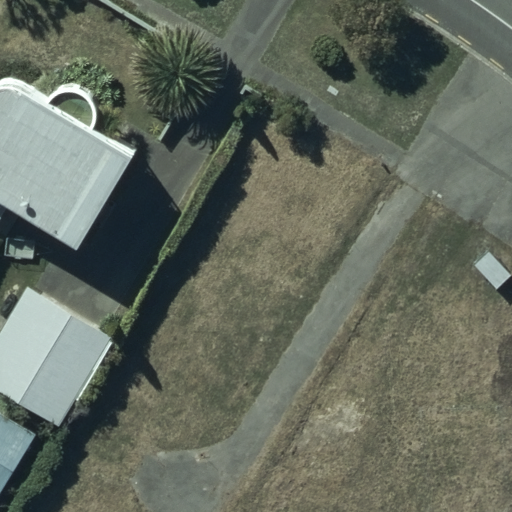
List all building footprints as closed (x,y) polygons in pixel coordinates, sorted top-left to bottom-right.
[(0,84),(0,207),(80,254),(94,231),(100,234),(110,217),(104,213),(133,164),(88,137),(96,125),(96,123),(96,121),(96,120),(95,118),(95,116),(95,115),(94,113),(93,111),(92,110),(92,108),(90,107),(89,106),(88,104),(87,103),(85,102),(84,101),(83,100),(81,100),(79,99),(78,98),(76,98),(74,98),(73,98),(71,98),(69,98),(67,98),(66,98),(64,99),(62,99),(61,100),(59,101),(58,102),(56,103),(55,104),(54,105),(49,114),(0,84)] [(227,419),(282,327),(299,336),(321,300),(304,290),(329,248),(317,240),(321,233),(283,209),(280,215),(223,181),(141,317),(147,321),(127,355),(171,381),(169,384),(227,419)] [(0,391),(60,426),(112,336),(27,287),(0,332),(0,391)] [(399,451),(446,476),(450,470),(505,505),(511,493),(511,318),(487,303),(477,320),(434,295),(391,369),(433,394),(399,451)] [(0,413),(0,495),(37,437),(0,413)] [(503,511),(446,476),(399,451),(395,448),(359,510),(362,511),(503,511)]
